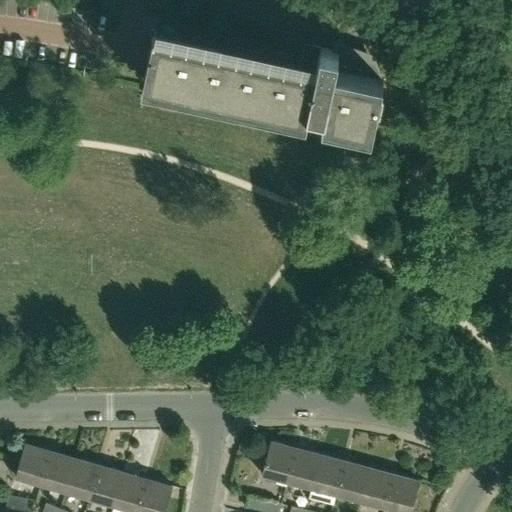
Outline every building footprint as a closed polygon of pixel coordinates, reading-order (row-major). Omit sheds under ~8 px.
[(192,12),(300,32),(302,17),(207,0),(148,0),(148,5),(163,7),(160,25),(189,30),(192,12)] [(321,4),(312,0),(297,0),(318,10),(321,4)] [(155,28),(147,64),(143,83),(145,84),(146,78),(308,113),(309,108),(324,112),(323,117),(370,127),(369,133),(371,133),(383,78),(366,74),(370,57),(305,43),(302,60),(155,28)] [(288,481),(297,447),(273,441),(264,474),(277,478),(276,483),(286,486),(288,481)] [(41,484),(51,450),(26,443),(16,476),(41,484)] [(322,454),(297,447),(288,481),(313,487),(322,454)] [(75,457),(51,450),(41,484),(65,491),(75,457)] [(322,454),(313,487),(337,494),(346,460),(322,454)] [(75,457),(65,491),(89,498),(99,464),(75,457)] [(337,494),(361,500),(370,467),(346,460),(337,494)] [(123,471),(99,464),(89,498),(113,505),(123,471)] [(370,467),(361,500),(386,507),(395,473),(370,467)] [(113,505),(137,511),(148,478),(123,471),(113,505)] [(410,511),(419,480),(395,473),(386,507),(405,511),(410,511)] [(164,511),(172,486),(148,478),(137,511),(164,511)] [(32,511),(34,499),(9,495),(7,507),(32,511)] [(279,511),(281,504),(264,499),(248,496),(246,507),(247,507),(260,509),(269,511),(279,511)] [(42,511),(58,511),(59,509),(47,503),(42,511)]
